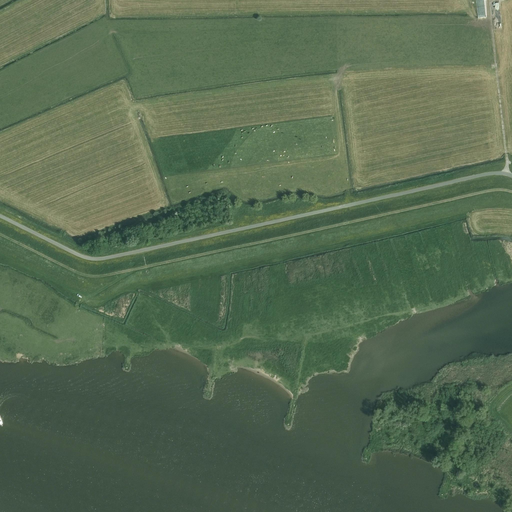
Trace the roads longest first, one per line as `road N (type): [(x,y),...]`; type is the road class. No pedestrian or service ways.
road 1 (unclassified): [(511,176),(475,176),(95,259),(0,215)]
road 2 (track): [(511,191),(99,275),(0,233)]
